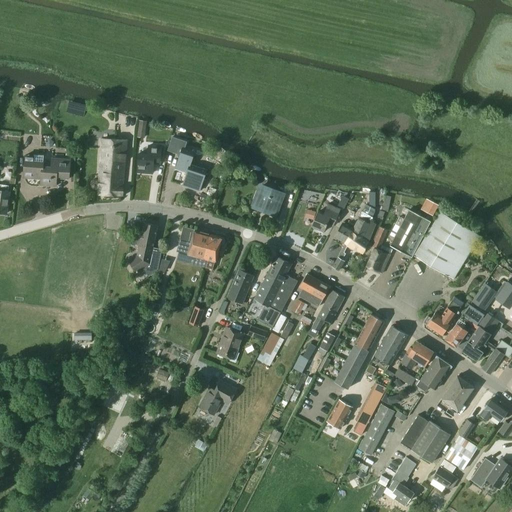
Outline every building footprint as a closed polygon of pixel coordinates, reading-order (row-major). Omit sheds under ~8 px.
[(177,154),(178,157),(175,169),(187,173),(182,185),(199,191),(206,170),(190,165),(194,152),(185,149),(187,142),(172,137),(167,151),(177,154)] [(127,139),(100,139),(97,194),(122,196),(123,186),(124,186),(127,139)] [(147,153),(139,152),(137,172),(152,173),(153,161),(159,161),(161,146),(148,145),(147,153)] [(34,156),(33,156),(25,155),(23,178),(41,179),(40,185),(56,186),(56,176),(69,177),(70,159),(52,158),(51,165),(43,165),(43,162),(43,155),(34,155),(34,156)] [(0,212),(6,214),(9,192),(8,191),(9,185),(0,184),(0,212)] [(253,207),(274,215),(282,194),(261,186),(253,207)] [(429,200),(423,211),(425,212),(432,216),(438,206),(429,200)] [(323,214),(317,211),(311,226),(323,231),(327,223),(333,226),(340,209),(328,203),(323,214)] [(394,238),(390,246),(411,257),(427,227),(430,221),(409,210),(400,227),(394,238)] [(439,211),(422,240),(413,255),(453,280),(480,236),(439,211)] [(334,237),(345,243),(351,232),(362,238),(369,224),(371,222),(372,217),(367,214),(362,212),(358,218),(352,229),(341,223),(334,237)] [(376,224),(371,222),(362,238),(351,232),(345,243),(348,245),(352,247),(363,253),(369,242),(376,224)] [(153,247),(154,240),(157,226),(143,223),(141,233),(134,231),(131,245),(135,246),(136,245),(138,245),(136,255),(128,261),(136,273),(143,269),(148,276),(158,270),(161,252),(159,249),(153,247)] [(183,226),(177,251),(206,259),(208,252),(206,249),(211,234),(209,234),(208,231),(203,230),(201,231),(183,226)] [(366,266),(382,273),(390,255),(392,250),(381,246),(388,230),(379,227),(371,246),(374,248),(366,266)] [(222,237),(211,234),(206,249),(208,252),(206,259),(208,260),(206,268),(212,269),(214,262),(215,263),(215,261),(218,258),(219,255),(218,252),(220,244),(221,245),(224,243),(225,241),(223,238),(222,237)] [(345,243),(338,258),(342,260),(345,253),(344,253),(348,245),(345,243)] [(276,256),(268,273),(278,278),(277,281),(281,283),(281,285),(291,291),(296,281),(287,276),(288,274),(286,273),(291,264),(276,256)] [(342,260),(338,258),(338,257),(332,267),(338,270),(344,261),(342,260)] [(242,303),(249,285),(251,286),(253,283),(251,282),(253,276),(239,270),(227,297),(242,303)] [(278,278),(268,273),(254,299),(265,305),(257,320),(272,327),(291,291),(281,285),(281,283),(277,281),(278,278)] [(304,299),(316,279),(307,274),(299,287),(302,289),(298,296),(304,299)] [(329,286),(316,279),(304,299),(318,307),(329,286)] [(497,290),(490,300),(504,309),(509,302),(511,304),(511,286),(506,295),(497,290)] [(332,290),(323,306),(336,312),(344,296),(332,290)] [(479,293),(474,301),(480,305),(485,298),(479,293)] [(427,316),(423,322),(427,325),(442,335),(450,324),(457,314),(456,314),(464,303),(454,297),(446,309),(440,305),(431,319),(427,316)] [(298,299),(291,310),(299,315),(302,310),(305,304),(298,299)] [(152,302),(149,310),(159,313),(160,310),(160,305),(152,302)] [(469,304),(462,314),(465,316),(468,318),(477,325),(484,314),(469,304)] [(330,323),(336,312),(323,306),(312,326),(319,330),(325,320),(330,323)] [(204,310),(195,307),(189,323),(198,326),(204,310)] [(467,342),(462,350),(471,356),(471,357),(473,359),(475,359),(477,360),(482,352),(486,346),(488,342),(486,341),(491,334),(487,331),(495,318),(487,313),(479,326),(478,325),(475,330),(467,342)] [(370,314),(352,348),(334,381),(348,388),(384,321),(370,314)] [(445,338),(445,339),(456,347),(467,331),(464,329),(462,328),(468,319),(468,318),(465,316),(462,314),(456,323),(445,338)] [(303,316),(300,321),(309,325),(312,320),(303,316)] [(120,319),(120,321),(120,323),(122,325),(124,326),(127,325),(129,323),(129,320),(128,318),(126,317),(124,317),(122,317),(120,319)] [(281,329),(291,334),(292,335),(295,328),(279,319),(276,326),(281,329)] [(391,325),(381,343),(397,352),(407,334),(391,325)] [(264,339),(266,339),(268,333),(266,333),(267,331),(255,327),(251,326),(247,335),(264,341),(264,339)] [(236,363),(239,353),(236,352),(243,333),(227,327),(217,353),(229,357),(228,360),(236,363)] [(327,351),(335,336),(327,332),(320,347),(318,351),(325,355),(327,351)] [(262,351),(271,355),(280,338),(271,333),(262,351)] [(511,347),(502,340),(498,346),(510,355),(511,351),(511,347)] [(416,341),(412,348),(410,347),(401,362),(411,368),(416,360),(424,366),(433,351),(416,341)] [(397,352),(381,343),(370,361),(386,370),(387,370),(397,352)] [(311,344),(306,351),(312,354),(316,349),(317,347),(311,344)] [(496,348),(483,366),(481,368),(490,374),(504,354),(496,348)] [(302,373),(309,359),(303,356),(300,354),(293,368),(302,373)] [(436,389),(451,366),(436,356),(435,357),(421,379),(416,385),(425,391),(429,385),(436,389)] [(364,371),(371,375),(375,368),(368,364),(364,371)] [(415,379),(398,369),(394,376),(411,386),(415,379)] [(386,370),(384,374),(392,378),(394,374),(387,370),(386,370)] [(457,376),(441,398),(458,410),(474,387),(457,376)] [(198,407),(214,416),(222,401),(228,405),(237,389),(220,379),(214,389),(209,387),(198,407)] [(399,379),(394,382),(397,388),(402,385),(399,379)] [(375,383),(355,420),(366,425),(386,388),(375,383)] [(289,400),(294,390),(289,388),(284,398),(289,400)] [(327,421),(340,428),(352,407),(339,399),(327,421)] [(488,420),(491,415),(500,421),(507,411),(491,399),(483,409),(480,414),(488,420)] [(372,455),(395,411),(382,404),(358,448),(372,455)] [(407,417),(398,412),(395,417),(404,422),(407,417)] [(400,442),(410,449),(428,421),(418,415),(400,442)] [(506,421),(503,425),(499,430),(507,436),(511,429),(511,418),(508,423),(506,421)] [(466,438),(475,424),(467,419),(458,433),(466,438)] [(428,421),(410,449),(431,463),(450,434),(429,421),(429,422),(428,421)] [(361,435),(366,425),(359,422),(354,431),(361,435)] [(274,430),(269,440),(276,444),(281,434),(274,430)] [(459,435),(444,458),(463,470),(478,447),(459,435)] [(198,440),(195,447),(204,451),(207,445),(198,440)] [(404,506),(407,502),(414,492),(401,484),(406,476),(408,477),(416,464),(406,457),(398,470),(391,479),(393,481),(388,489),(397,495),(394,499),(404,506)] [(471,480),(478,485),(481,487),(486,479),(499,488),(511,469),(511,463),(508,461),(507,463),(500,459),(496,465),(485,458),(471,480)] [(364,471),(366,470),(361,459),(351,464),(355,472),(346,476),(351,487),(367,479),(364,471)] [(444,459),(439,466),(451,474),(456,466),(444,459)] [(458,479),(454,476),(451,474),(439,466),(432,477),(451,490),(458,479)] [(380,475),(376,483),(384,487),(388,480),(380,475)] [(88,490),(85,495),(90,498),(93,492),(88,490)]
